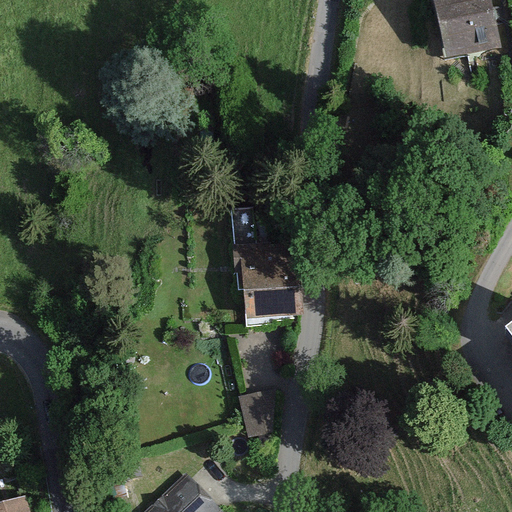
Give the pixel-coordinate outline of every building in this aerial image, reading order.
[(494,0),(434,0),(449,63),(506,49),(494,0)] [(299,241),(244,246),(251,322),(306,317),(299,241)] [(511,325),(502,331),(511,349),(511,325)] [(281,388),(245,396),(254,437),(279,431),(281,388)] [(226,511),(228,511),(190,472),(149,511),(226,511)] [(35,511),(30,494),(0,503),(0,511),(35,511)]
